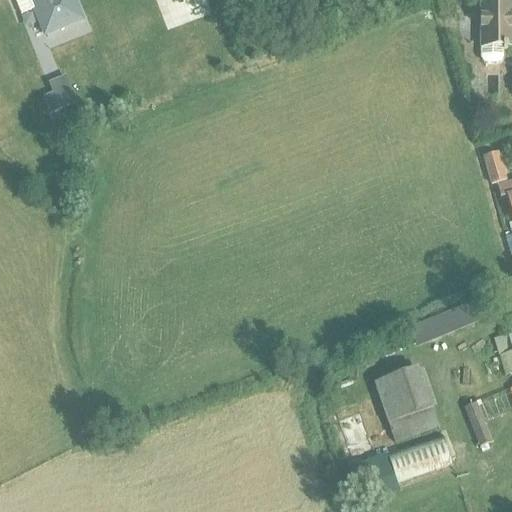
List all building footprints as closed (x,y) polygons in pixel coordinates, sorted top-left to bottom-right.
[(15,0),(22,15),(33,11),(44,38),(84,22),(75,2),(64,6),(62,0),(15,0)] [(478,50),(479,61),(481,65),(485,67),(494,67),(498,65),(500,61),(500,50),(511,50),(511,21),(511,20),(511,6),(478,7),(478,50)] [(61,94),(67,109),(89,100),(83,84),(73,88),(66,71),(52,77),(60,95),(61,94)] [(484,162),(493,189),(507,184),(498,158),(484,162)] [(511,186),(499,191),(503,202),(507,201),(511,215),(511,186)] [(441,320),(446,334),(476,323),(471,310),(441,320)] [(511,391),(510,392),(511,398),(511,332),(508,334),(509,337),(495,342),(506,379),(511,376),(511,391)] [(421,372),(386,383),(376,386),(394,444),(439,430),(433,412),(434,411),(421,372)] [(463,410),(478,449),(491,444),(475,405),(463,410)] [(402,482),(457,462),(447,436),(392,457),(402,482)]
